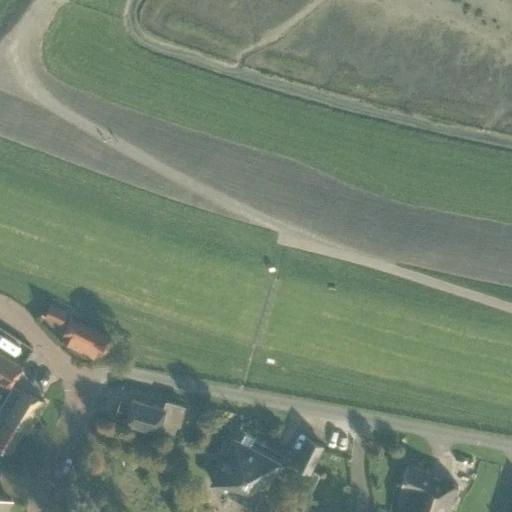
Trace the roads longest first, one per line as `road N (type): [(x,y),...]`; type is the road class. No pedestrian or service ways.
road 1 (residential): [(511,447),(114,373),(80,377)]
road 2 (residential): [(40,511),(80,377)]
